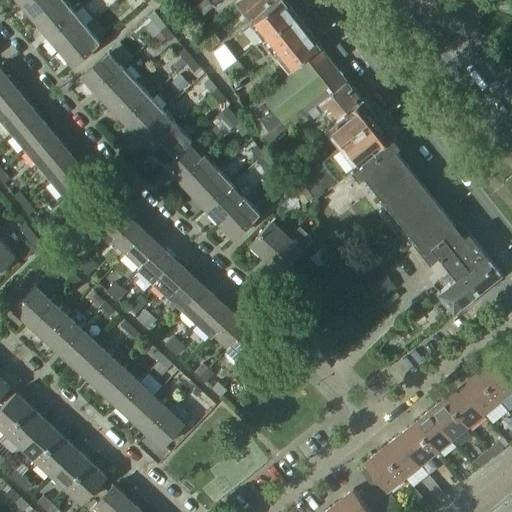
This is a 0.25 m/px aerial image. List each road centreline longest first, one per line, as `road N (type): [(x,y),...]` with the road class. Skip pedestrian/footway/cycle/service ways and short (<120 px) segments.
road 1 (residential): [(372,422),(108,172),(0,43)]
road 2 (tertiary): [(323,0),(511,240)]
road 3 (residential): [(0,346),(178,511)]
road 4 (tertiary): [(511,144),(397,0)]
road 5 (residential): [(511,312),(372,422)]
road 6 (residential): [(262,511),(372,422)]
